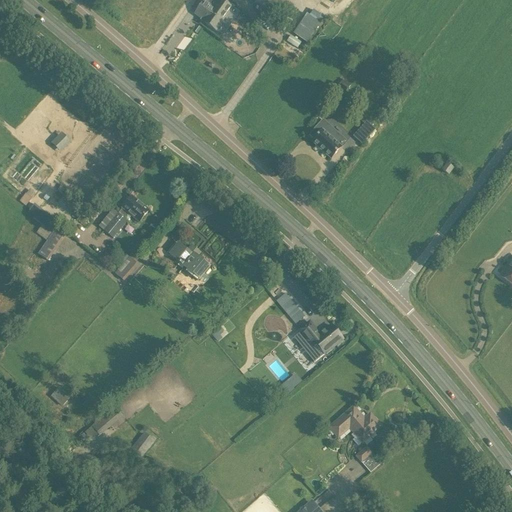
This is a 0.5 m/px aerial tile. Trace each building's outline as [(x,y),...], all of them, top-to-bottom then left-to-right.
[(218,34),(219,32),(223,35),(239,13),(220,0),(215,0),(212,5),(210,4),(213,1),(211,0),(204,0),(194,14),(203,21),(202,22),(218,34)] [(282,22),(293,6),(284,0),(255,0),(254,3),(266,12),(282,22)] [(306,14),(293,34),(306,42),(319,22),(306,14)] [(301,42),(290,35),(286,41),(297,48),(301,42)] [(344,79),(336,88),(343,94),(351,85),(344,79)] [(309,135),(313,139),(310,142),(330,160),(341,147),(331,138),(336,133),(323,120),(309,135)] [(369,137),(376,130),(367,122),(360,129),(369,137)] [(452,168),(446,164),(442,171),(448,175),(452,168)] [(20,198),(24,205),(34,198),(30,192),(20,198)] [(149,211),(131,197),(122,209),(118,214),(112,210),(98,227),(113,239),(127,221),(125,220),(129,214),(139,223),(149,211)] [(35,221),(41,226),(52,235),(54,233),(58,228),(60,225),(35,204),(29,212),(35,216),(33,219),(35,221)] [(48,241),(50,238),(52,235),(41,226),(40,229),(41,229),(38,233),(48,241)] [(58,228),(54,233),(52,235),(50,238),(48,241),(38,255),(48,262),(67,235),(58,228)] [(187,251),(178,244),(169,254),(178,261),(177,262),(194,275),(193,277),(198,281),(199,279),(199,280),(205,273),(206,274),(210,270),(208,269),(209,267),(196,257),(200,253),(192,246),(187,251)] [(138,257),(133,253),(130,258),(129,257),(115,274),(124,281),(138,265),(135,262),(138,257)] [(511,259),(499,276),(511,286),(511,259)] [(293,338),(313,363),(342,339),(331,326),(320,335),(309,323),(299,331),(300,332),(293,338)] [(220,326),(211,334),(218,341),(222,337),(219,334),(224,330),(220,326)] [(302,382),(295,374),(281,387),(288,395),(294,390),(293,389),(302,382)] [(70,398),(58,387),(51,397),(64,407),(70,398)] [(124,416),(115,407),(85,433),(90,439),(97,434),(99,437),(124,416)] [(364,420),(353,407),(329,428),(338,438),(349,428),(362,443),(380,427),(369,415),(364,420)] [(155,441),(144,433),(131,450),(142,458),(155,441)] [(367,446),(355,456),(361,463),(362,463),(370,473),(381,464),(372,454),(373,453),(367,446)] [(334,495),(321,507),(326,511),(338,511),(345,506),(334,495)] [(319,511),(312,503),(302,511),(319,511)]
